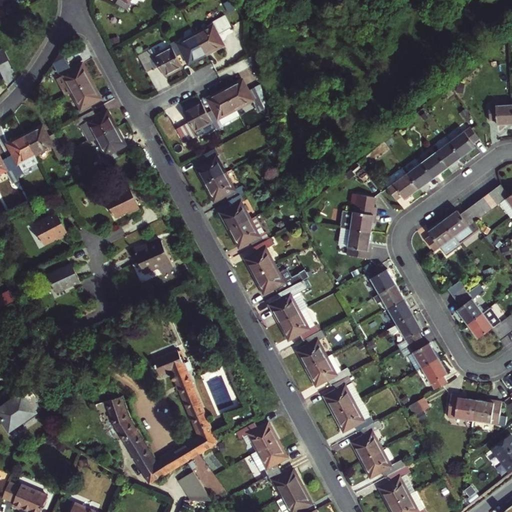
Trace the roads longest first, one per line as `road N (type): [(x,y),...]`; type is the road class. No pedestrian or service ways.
road 1 (residential): [(135,114),(349,511)]
road 2 (residential): [(511,357),(484,370),(465,363),(400,243),(405,223),(511,151)]
road 3 (residential): [(0,373),(96,314),(90,228)]
road 4 (residential): [(0,113),(76,4)]
road 5 (residential): [(76,4),(135,114)]
